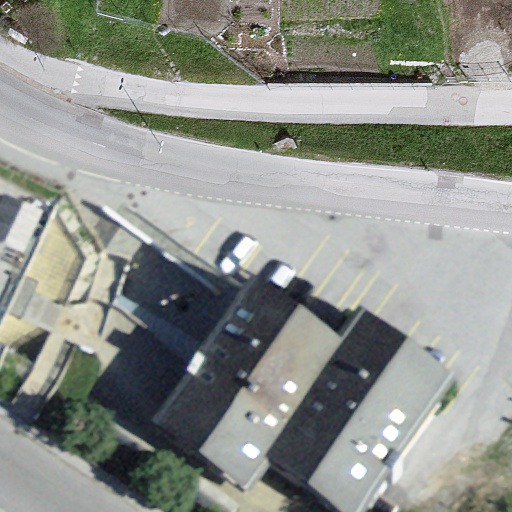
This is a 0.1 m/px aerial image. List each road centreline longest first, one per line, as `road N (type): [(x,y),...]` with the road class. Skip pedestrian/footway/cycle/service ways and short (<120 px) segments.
road 1 (tertiary): [(511,214),(106,143),(0,91)]
road 2 (residential): [(0,65),(128,94),(387,114),(511,102)]
